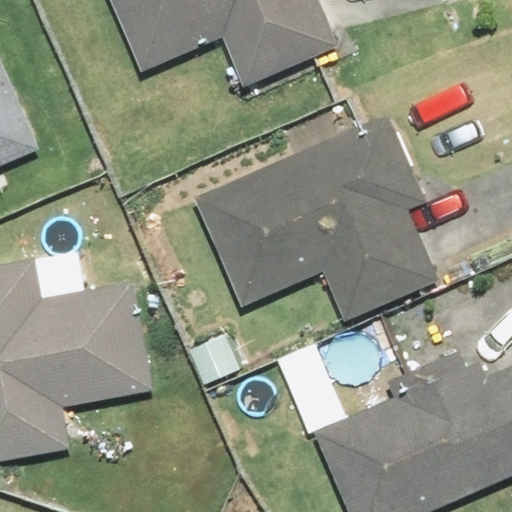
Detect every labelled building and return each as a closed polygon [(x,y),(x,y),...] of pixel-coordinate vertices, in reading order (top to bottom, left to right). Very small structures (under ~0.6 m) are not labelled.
[(246,75),(336,37),(321,0),(112,0),(140,69),(227,32),(246,75)] [(0,158),(37,142),(0,59),(0,158)] [(203,202),(247,302),(326,268),(346,313),(437,271),(408,206),(422,199),(387,121),(203,202)] [(81,252),(0,263),(0,449),(67,442),(62,402),(142,391),(130,282),(85,287),(81,252)] [(477,358),(319,427),(356,511),(408,511),(511,466),(511,364),(485,376),(477,358)]
